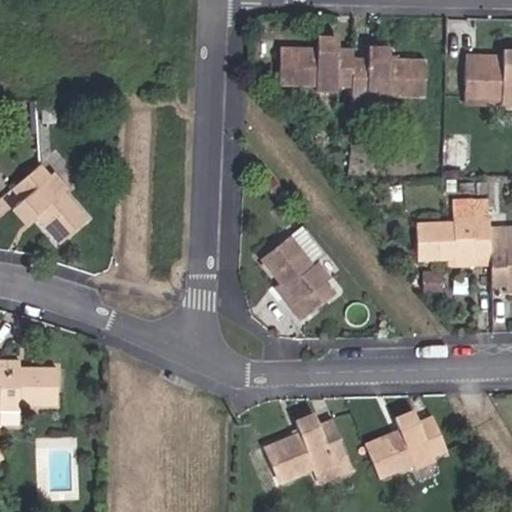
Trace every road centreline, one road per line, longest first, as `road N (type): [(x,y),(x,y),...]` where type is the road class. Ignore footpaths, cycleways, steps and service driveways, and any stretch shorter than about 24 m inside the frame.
road 1 (residential): [(219,0),(209,352)]
road 2 (residential): [(511,369),(321,385),(209,352)]
road 3 (residential): [(209,352),(0,284)]
